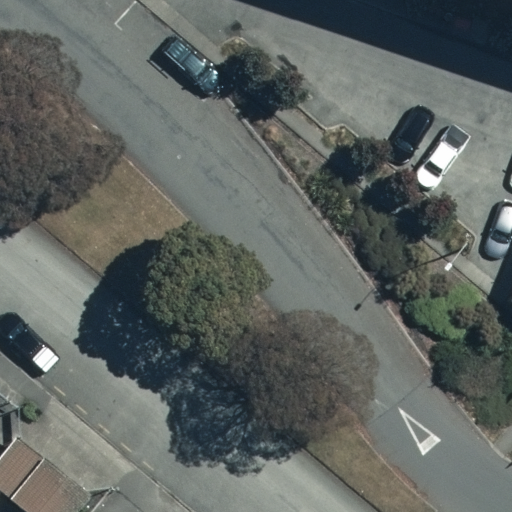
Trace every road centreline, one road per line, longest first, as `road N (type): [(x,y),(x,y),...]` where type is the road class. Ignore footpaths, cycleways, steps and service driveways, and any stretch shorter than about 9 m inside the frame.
road 1 (tertiary): [(25,0),(216,162),(427,448),(509,511)]
road 2 (tertiary): [(310,511),(0,254)]
